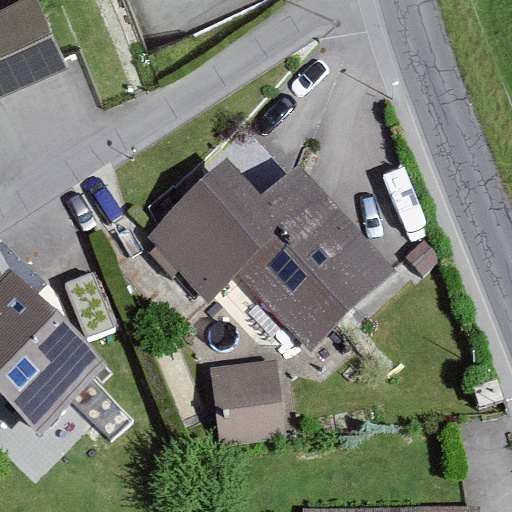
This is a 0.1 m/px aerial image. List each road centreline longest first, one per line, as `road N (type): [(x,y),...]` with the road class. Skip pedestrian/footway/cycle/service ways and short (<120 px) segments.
road 1 (residential): [(0,211),(321,0)]
road 2 (tertiary): [(511,288),(398,0)]
